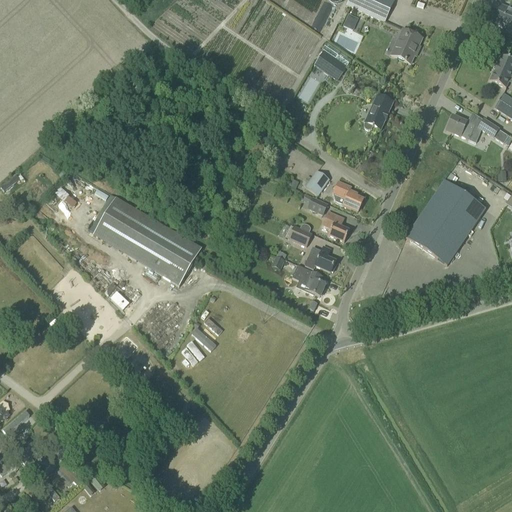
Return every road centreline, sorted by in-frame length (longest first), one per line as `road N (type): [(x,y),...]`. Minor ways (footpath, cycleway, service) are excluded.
road 1 (unclassified): [(390,200),(152,42),(112,0)]
road 2 (unclassified): [(390,200),(479,0)]
road 3 (unclassified): [(225,511),(336,342)]
road 4 (unclassified): [(336,342),(511,299)]
road 5 (unclassified): [(336,342),(390,200)]
